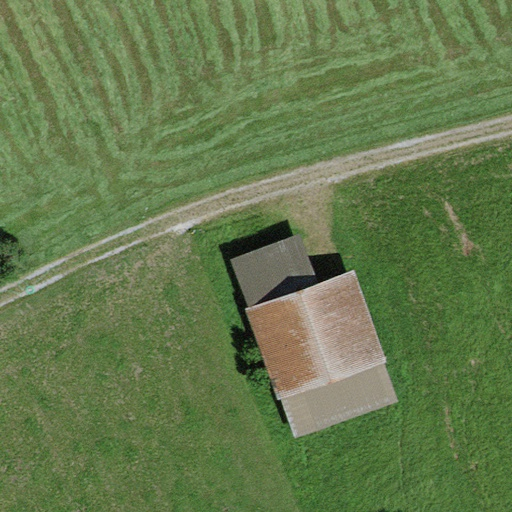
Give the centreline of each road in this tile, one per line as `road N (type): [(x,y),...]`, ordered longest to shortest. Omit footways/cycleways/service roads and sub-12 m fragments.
road 1 (track): [(294,182),(143,230),(0,298)]
road 2 (track): [(294,182),(511,124)]
